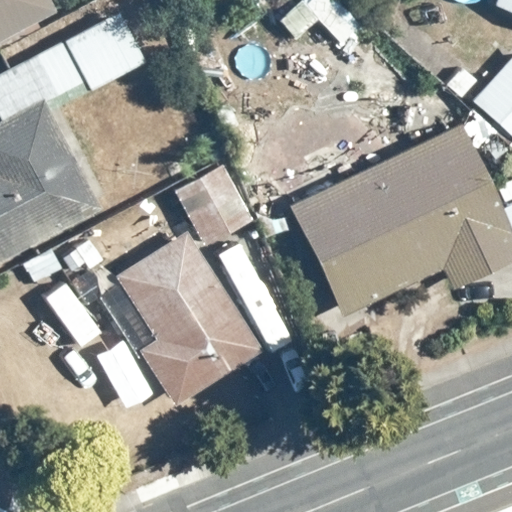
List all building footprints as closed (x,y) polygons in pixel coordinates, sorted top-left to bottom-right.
[(0,0),(0,36),(68,0),(0,0)] [(511,0),(493,0),(491,8),(511,16),(511,49),(465,96),(508,140),(511,136),(511,0)] [(142,57),(117,8),(0,68),(0,256),(93,208),(42,109),(142,57)] [(511,254),(511,172),(486,185),(470,150),(443,162),(431,135),(286,201),(336,310),(438,264),(447,283),(511,254)] [(242,220),(213,163),(169,186),(197,242),(242,220)] [(257,343),(169,219),(97,270),(77,242),(51,261),(78,298),(90,290),(171,404),(257,343)]
